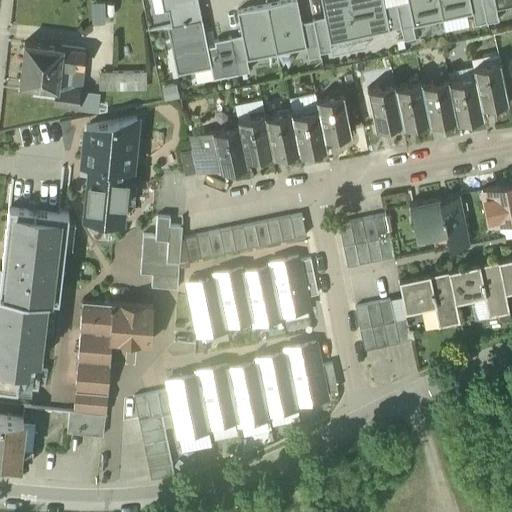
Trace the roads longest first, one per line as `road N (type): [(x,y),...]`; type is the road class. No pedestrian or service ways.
road 1 (residential): [(363,421),(192,487),(108,498),(0,494)]
road 2 (residential): [(363,421),(312,186)]
road 3 (residential): [(312,186),(511,148)]
road 4 (residential): [(511,354),(363,421)]
road 5 (residential): [(312,186),(191,209)]
